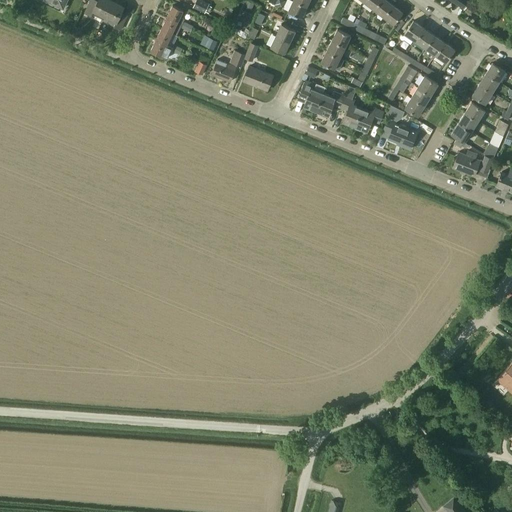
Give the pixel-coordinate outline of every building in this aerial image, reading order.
[(91,17),(94,12),(105,17),(112,1),(110,0),(98,0),(98,1),(96,0),(90,0),(84,12),(84,13),(84,14),(91,17)] [(201,0),(197,0),(193,8),(205,13),(209,4),(201,0)] [(307,6),(293,0),(288,11),(302,18),(307,6)] [(374,9),(381,0),(366,0),(365,2),(374,9)] [(384,17),(393,5),(386,0),(381,0),(374,9),(384,17)] [(450,0),(464,9),(470,1),(468,0),(450,0)] [(129,15),(122,12),(124,7),(112,1),(105,17),(103,21),(114,27),(121,30),(129,15)] [(178,22),(182,24),(184,21),(184,19),(180,17),(183,11),(173,5),(167,17),(178,22)] [(393,5),(384,17),(394,24),(403,12),(393,5)] [(258,13),(254,22),(261,25),(267,12),(260,9),(259,13),(258,13)] [(176,35),(180,27),(182,24),(178,22),(167,17),(162,28),(172,33),(176,35)] [(355,23),(344,17),(341,23),(352,28),(355,23)] [(352,28),(363,33),(365,28),(367,24),(356,19),(355,23),(352,28)] [(180,27),(185,30),(188,24),(184,21),(182,24),(180,27)] [(415,41),(424,28),(414,21),(405,33),(415,41)] [(276,35),(290,42),(296,30),(282,24),(276,35)] [(252,27),(247,36),(254,39),(258,30),(252,27)] [(156,40),(167,45),(172,33),(162,28),(156,40)] [(376,33),(365,28),(363,33),(373,39),(376,33)] [(424,28),(415,41),(425,48),(434,35),(424,28)] [(338,29),(332,40),(346,47),(351,35),(338,29)] [(376,33),(373,39),(385,44),(387,39),(376,33)] [(290,42),(276,35),(271,47),(285,53),(290,42)] [(436,55),(444,42),(434,35),(425,48),(436,55)] [(213,50),(217,41),(209,37),(205,46),(213,50)] [(172,51),(175,53),(178,46),(174,44),(172,48),(167,45),(156,40),(151,51),(160,56),(161,56),(166,59),(169,58),(172,51)] [(332,40),(327,51),(340,58),(346,47),(332,40)] [(250,42),(244,58),(253,61),(258,45),(250,42)] [(444,42),(436,55),(446,62),(455,49),(444,42)] [(379,50),(373,47),(368,57),(374,60),(379,50)] [(403,58),(406,54),(395,48),(393,52),(403,58)] [(234,50),(229,62),(241,67),(246,54),(234,50)] [(327,51),(322,62),(329,66),(335,69),(335,68),(339,70),(340,68),(336,66),(340,58),(327,51)] [(406,54),(403,58),(414,65),(416,60),(406,54)] [(199,60),(207,64),(209,58),(201,55),(199,60)] [(363,68),(368,71),(374,60),(368,57),(363,68)] [(427,67),(422,64),(416,60),(414,65),(421,69),(424,71),(427,67)] [(199,61),(195,71),(203,75),(207,65),(199,61)] [(231,82),(236,67),(227,64),(226,67),(216,63),(212,74),(231,82)] [(486,74),(499,82),(506,71),(493,63),(486,74)] [(267,91),(273,75),(250,66),(244,81),(267,91)] [(405,79),(412,68),(408,66),(401,77),(405,79)] [(427,67),(424,71),(435,78),(438,73),(427,67)] [(363,82),(368,71),(363,68),(358,79),(363,82)] [(492,92),(499,82),(486,74),(479,84),(492,92)] [(418,86),(431,94),(438,84),(425,75),(418,86)] [(360,87),(363,82),(358,79),(354,77),(351,82),(360,87)] [(401,77),(395,87),(399,90),(405,79),(401,77)] [(299,98),(306,101),(304,107),(316,112),(324,93),(314,89),(316,85),(306,81),(299,98)] [(492,92),(479,84),(472,95),(486,103),(492,92)] [(349,86),(345,96),(340,107),(348,110),(343,122),(355,127),(363,109),(353,105),(355,100),(352,99),(356,89),(349,86)] [(408,95),(412,97),(425,105),(431,94),(418,86),(413,95),(409,93),(408,95)] [(399,90),(395,87),(388,98),(392,100),(399,90)] [(324,93),(316,112),(328,116),(333,104),(340,107),(345,96),(335,92),(333,97),(324,93)] [(418,116),(425,105),(412,97),(405,108),(418,116)] [(465,113),(478,121),(485,110),(472,102),(465,113)] [(387,112),(402,118),(404,112),(390,105),(387,112)] [(363,109),(355,127),(367,132),(372,120),(379,123),(384,112),(374,108),(372,112),(363,109)] [(471,131),(472,131),(478,121),(465,113),(458,123),(471,131)] [(410,149),(417,132),(395,124),(395,122),(388,119),(383,130),(391,133),(388,139),(402,144),(402,146),(410,149)] [(495,131),(499,133),(503,135),(508,124),(500,120),(495,131)] [(471,131),(458,123),(452,134),(465,142),(472,131),(471,131)] [(503,135),(499,133),(494,145),(498,147),(503,135)] [(489,157),(493,159),(498,147),(494,145),(489,157)] [(481,160),(476,158),(477,154),(468,150),(466,154),(459,151),(453,168),(474,177),(477,169),(488,173),(493,159),(485,156),(482,161),(481,160)] [(511,169),(509,175),(502,172),(497,185),(511,191),(511,169)] [(498,379),(511,391),(511,362),(498,378),(498,379)] [(464,511),(454,498),(443,506),(448,511),(464,511)] [(339,511),(342,503),(332,500),(328,511),(339,511)]
